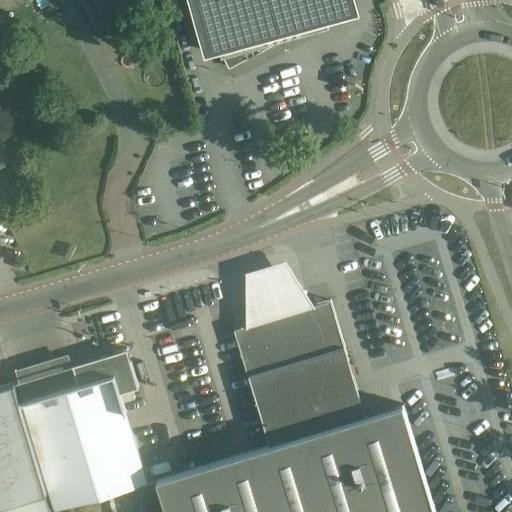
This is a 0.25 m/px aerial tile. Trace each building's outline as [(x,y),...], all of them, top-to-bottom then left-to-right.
[(86,0),(101,27),(154,0),(86,0)] [(205,0),(208,7),(198,10),(209,50),(219,47),(222,57),(223,57),(229,68),(285,39),(285,40),(329,27),(327,17),(347,6),(343,0),(205,0)] [(250,326),(317,305),(289,259),(251,272),(250,326)] [(449,300),(410,310),(423,359),(462,349),(449,300)] [(250,376),(345,347),(332,301),(317,305),(250,326),(235,330),(249,376),(250,376)] [(345,347),(250,376),(270,444),(365,415),(345,347)] [(19,381),(17,382),(55,509),(147,482),(145,476),(131,430),(126,414),(120,393),(139,388),(127,349),(108,355),(101,357),(73,365),(73,366),(79,384),(25,400),(19,381)] [(0,508),(46,494),(49,493),(15,381),(0,385),(0,508)] [(437,511),(405,404),(270,446),(289,511),(437,511)] [(287,511),(267,445),(161,478),(171,511),(287,511)] [(0,511),(51,511),(46,494),(0,508),(0,511)]
